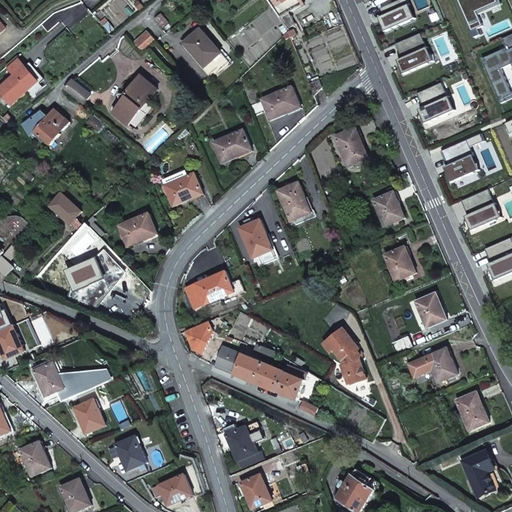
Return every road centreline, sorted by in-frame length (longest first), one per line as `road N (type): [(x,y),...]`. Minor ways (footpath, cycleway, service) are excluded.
road 1 (residential): [(376,65),(189,244),(167,293),(176,356)]
road 2 (residential): [(472,511),(367,442),(176,356)]
road 3 (tertiary): [(511,368),(376,65)]
road 4 (residential): [(151,511),(0,379)]
road 5 (residential): [(176,356),(0,285)]
road 6 (residential): [(176,356),(225,511)]
